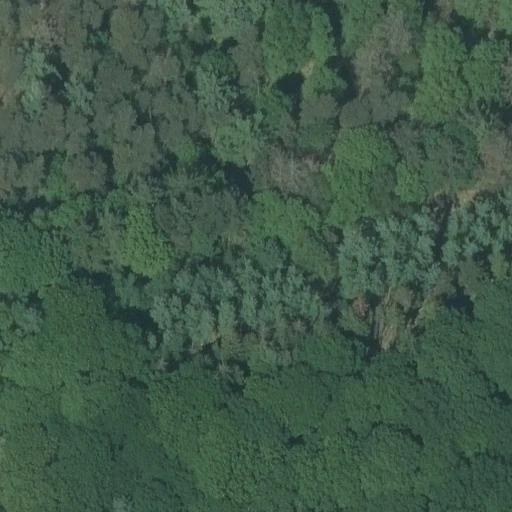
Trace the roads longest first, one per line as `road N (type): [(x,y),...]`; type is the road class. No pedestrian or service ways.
road 1 (track): [(0,314),(299,247)]
road 2 (track): [(299,247),(163,0)]
road 3 (track): [(260,172),(0,226)]
road 4 (track): [(299,247),(511,201)]
